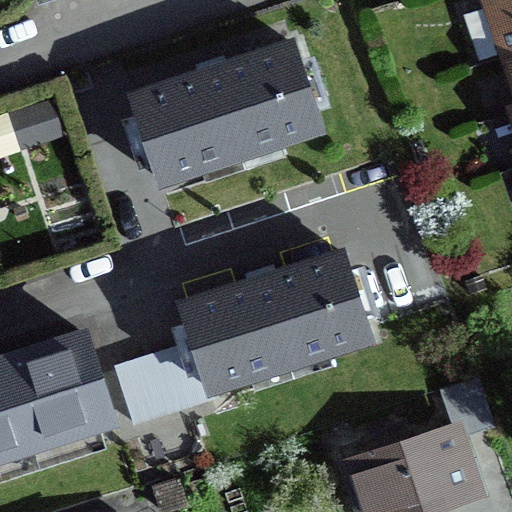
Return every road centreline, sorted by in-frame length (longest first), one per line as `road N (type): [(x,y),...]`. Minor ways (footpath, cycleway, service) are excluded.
road 1 (residential): [(0,324),(307,226)]
road 2 (residential): [(0,60),(190,0)]
